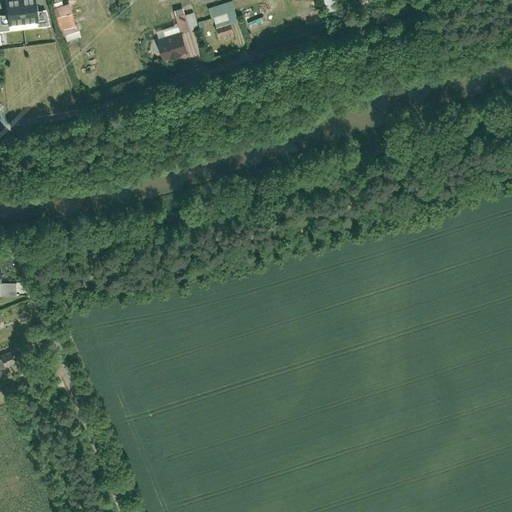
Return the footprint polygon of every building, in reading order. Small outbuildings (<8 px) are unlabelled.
[(34,0),(6,0),(9,23),(36,20),(34,0)] [(324,0),(327,14),(336,12),(333,0),(324,0)] [(69,40),(83,36),(72,2),(58,7),(69,40)] [(217,28),(220,37),(236,33),(233,23),(217,28)] [(186,30),(158,38),(164,59),(173,57),(173,59),(184,56),(184,54),(192,51),(186,30)] [(16,360),(12,350),(0,355),(0,357),(4,366),(16,360)]
